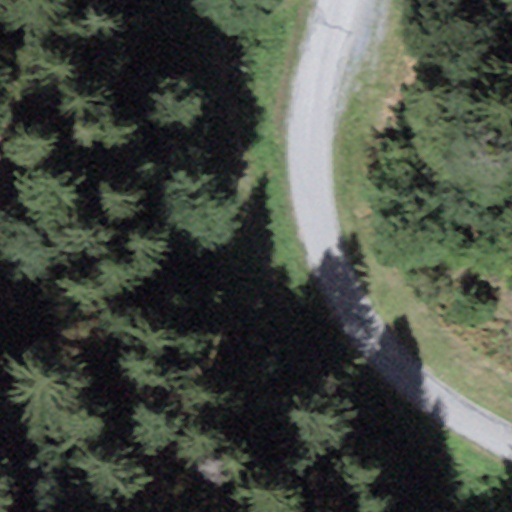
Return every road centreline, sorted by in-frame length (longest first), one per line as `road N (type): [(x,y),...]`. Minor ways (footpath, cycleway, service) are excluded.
road 1 (track): [(283,0),(238,15),(221,45),(253,215),(323,395),(386,474),(429,511)]
road 2 (unclassified): [(340,0),(309,153),(312,195),(339,285),(376,346),(407,377),(511,444)]
